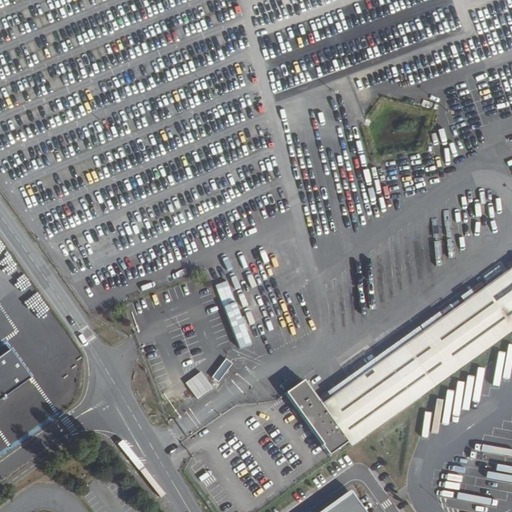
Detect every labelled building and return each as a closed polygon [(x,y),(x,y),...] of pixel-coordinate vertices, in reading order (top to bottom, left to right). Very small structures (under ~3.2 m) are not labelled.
[(511,264),(482,286),(511,328),(511,264)] [(451,309),(330,397),(320,405),(302,380),(283,394),(321,446),(320,447),(326,457),(333,451),(344,443),(348,449),(511,329),(511,328),(482,286),(451,309)] [(447,304),(327,392),(330,397),(451,309),(447,304)] [(344,443),(333,451),(337,457),(348,449),(344,443)] [(363,511),(350,494),(325,511),(363,511)]
